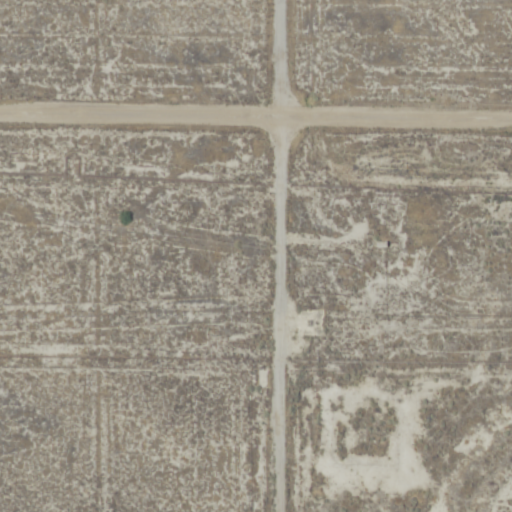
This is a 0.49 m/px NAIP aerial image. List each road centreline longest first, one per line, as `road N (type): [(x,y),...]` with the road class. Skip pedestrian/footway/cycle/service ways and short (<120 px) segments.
road 1 (track): [(0,115),(511,125)]
road 2 (track): [(286,511),(285,0)]
